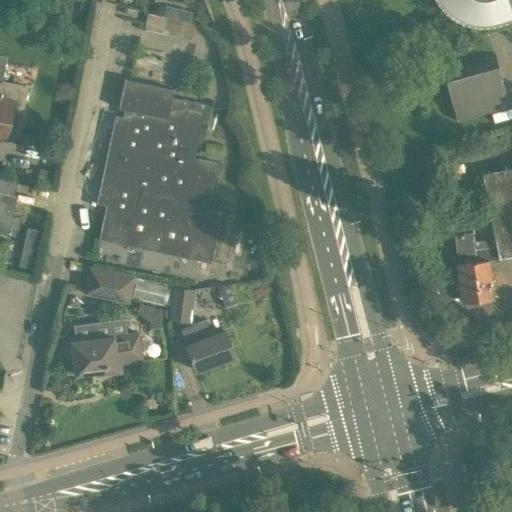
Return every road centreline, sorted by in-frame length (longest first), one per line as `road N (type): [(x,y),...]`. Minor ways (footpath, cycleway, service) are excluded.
road 1 (residential): [(16,500),(13,471),(99,0)]
road 2 (primary): [(383,408),(277,0)]
road 3 (secondary): [(16,500),(383,408)]
road 4 (secondary): [(383,408),(511,376)]
